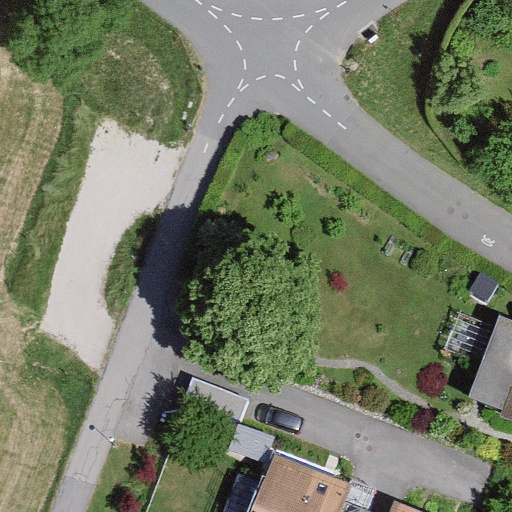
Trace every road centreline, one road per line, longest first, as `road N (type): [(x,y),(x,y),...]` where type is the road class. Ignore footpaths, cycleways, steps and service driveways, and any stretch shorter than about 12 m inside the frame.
road 1 (residential): [(253,47),(71,511)]
road 2 (residential): [(511,245),(462,220),(253,47)]
